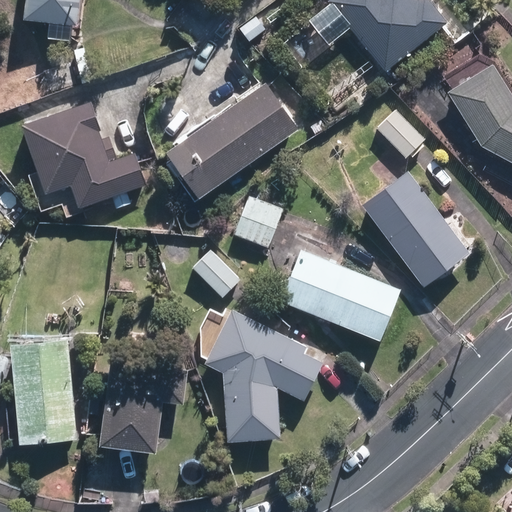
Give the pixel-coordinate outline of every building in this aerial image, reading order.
[(78,0),(28,0),(27,15),(76,22),(78,0)] [(330,0),(385,71),(448,23),(430,0),(330,0)] [(449,87),(482,141),(511,157),(511,85),(495,59),(449,87)] [(272,78),(175,145),(207,193),(304,124),(272,78)] [(347,108),(338,94),(321,105),(330,119),(347,108)] [(85,105),(22,126),(44,193),(70,184),(78,207),(141,183),(131,155),(107,164),(85,105)] [(424,135),(396,106),(376,125),(405,155),(424,135)] [(10,159),(0,148),(0,168),(10,159)] [(469,247),(409,169),(364,202),(424,281),(469,247)] [(282,206),(249,194),(234,232),(268,244),(282,206)] [(240,276),(211,247),(192,265),(221,295),(240,276)] [(401,286),(302,247),(283,298),(381,336),(401,286)] [(307,343),(252,316),(224,373),(228,437),(282,434),(279,383),(306,396),(324,358),(304,348),(307,343)] [(75,435),(68,334),(10,338),(17,439),(75,435)] [(187,364),(112,355),(101,442),(157,448),(163,396),(183,399),(187,364)] [(222,386),(218,373),(205,377),(209,389),(222,386)]
